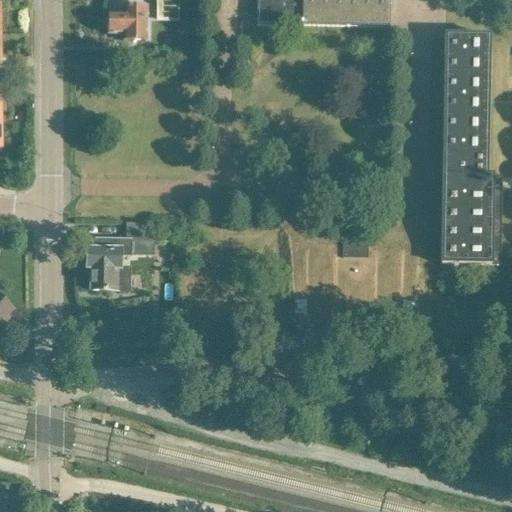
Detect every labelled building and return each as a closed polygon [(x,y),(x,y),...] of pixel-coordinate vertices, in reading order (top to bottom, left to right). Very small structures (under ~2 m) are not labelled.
[(256,0),(256,28),(298,29),(302,29),(303,26),(387,28),(387,30),(389,30),(389,0),(256,0)] [(123,36),(123,42),(146,42),(146,10),(123,10),(123,15),(109,15),(109,36),(123,36)] [(501,267),(502,177),(487,177),(489,38),(472,38),(472,32),(458,32),(458,38),(444,37),(440,266),(501,267)] [(88,251),(87,270),(91,270),(91,292),(129,293),(130,271),(120,270),(120,259),(130,259),(131,241),(140,242),(141,226),(121,225),(120,241),(100,241),(99,251),(88,251)] [(368,260),(368,246),(343,246),(342,260),(368,260)] [(5,319),(12,311),(0,299),(0,333),(6,328),(4,326),(8,321),(5,319)]
